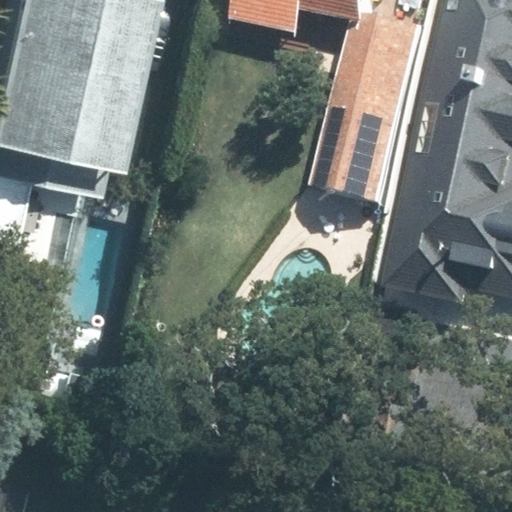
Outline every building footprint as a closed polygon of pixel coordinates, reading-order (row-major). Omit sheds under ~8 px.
[(7,0),(0,36),(0,137),(111,161),(144,0),(7,0)] [(318,12),(378,25),(383,0),(249,0),(244,23),(312,38),(318,12)] [(511,0),(460,0),(398,288),(480,306),(482,295),(511,301),(511,0)] [(324,188),(393,205),(434,28),(385,17),(378,29),(360,35),(324,188)] [(23,511),(29,467),(0,463),(0,511),(23,511)]
